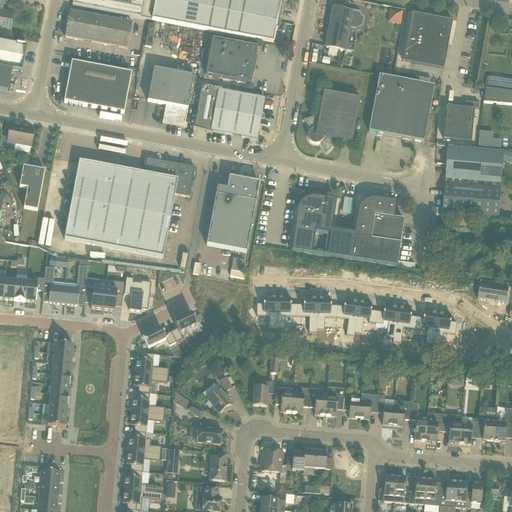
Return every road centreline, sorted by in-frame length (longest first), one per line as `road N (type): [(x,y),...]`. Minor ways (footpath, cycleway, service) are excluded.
road 1 (residential): [(261,283),(459,301),(511,335)]
road 2 (unclassified): [(33,115),(282,164)]
road 3 (residential): [(105,511),(122,333)]
road 4 (unclassified): [(282,164),(312,0)]
road 5 (unclassified): [(425,190),(282,164)]
road 6 (residential): [(372,456),(366,439),(253,429),(246,435)]
road 7 (residential): [(372,456),(511,467)]
road 8 (residential): [(0,318),(122,333)]
